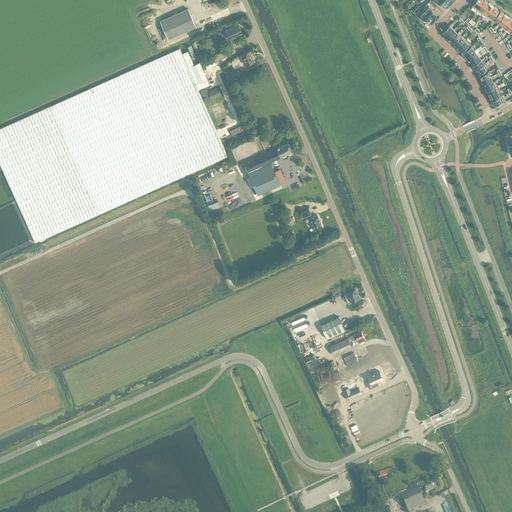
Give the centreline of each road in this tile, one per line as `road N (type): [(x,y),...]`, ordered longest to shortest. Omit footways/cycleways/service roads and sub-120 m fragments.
road 1 (unclassified): [(0,460),(232,356),(262,368),(300,454),(315,465),(339,463),(413,429)]
road 2 (unclassified): [(413,429),(413,389),(243,0)]
road 3 (track): [(345,235),(236,285),(191,187),(0,273)]
road 4 (track): [(76,401),(359,269)]
road 5 (unclassified): [(455,411),(466,394),(398,182),(400,157)]
road 6 (residential): [(490,117),(433,32),(463,0)]
road 7 (secondary): [(416,111),(370,0)]
